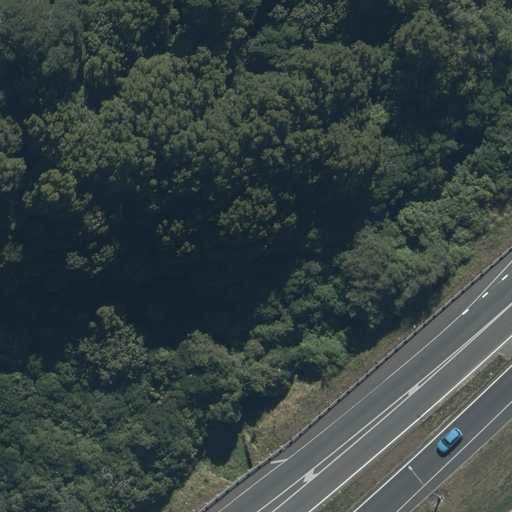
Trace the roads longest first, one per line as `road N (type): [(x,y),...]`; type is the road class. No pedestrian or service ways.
road 1 (trunk): [(237,511),(464,338)]
road 2 (trunk): [(288,511),(390,431),(464,338)]
road 3 (trunk): [(511,373),(369,511)]
